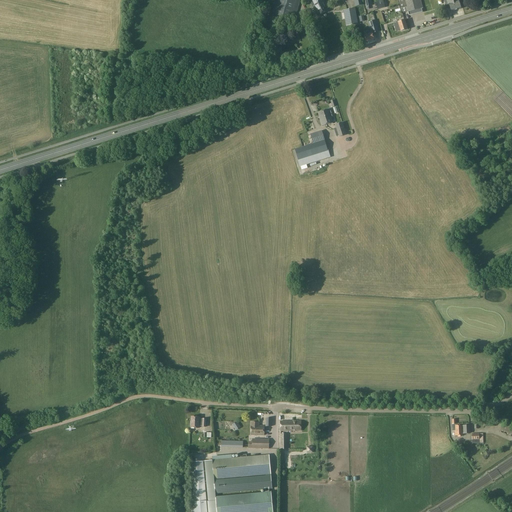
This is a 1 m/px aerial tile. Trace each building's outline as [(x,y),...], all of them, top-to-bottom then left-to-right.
[(270,0),(267,13),(295,20),(300,0),(270,0)] [(310,0),(318,16),(329,11),(323,0),(310,0)] [(377,9),(385,7),(383,0),(376,2),(377,9)] [(402,13),(407,12),(408,12),(409,16),(422,12),(421,9),(423,8),(420,0),(398,0),(401,10),(402,13)] [(422,0),(423,1),(426,0),(427,4),(425,4),(426,10),(431,9),(429,0),(422,0)] [(451,0),(443,0),(445,5),(449,4),(451,11),(461,8),(459,1),(457,1),(458,1),(452,3),(451,0)] [(89,6),(89,11),(112,15),(114,6),(92,3),(92,6),(89,6)] [(358,24),(355,8),(343,10),(346,27),(358,24)] [(114,31),(117,20),(87,14),(85,25),(114,31)] [(369,22),(373,34),(378,32),(375,20),(369,22)] [(400,31),(401,31),(407,29),(404,20),(398,23),(400,31)] [(308,25),(300,24),(299,31),(307,32),(308,25)] [(372,33),(369,34),(368,30),(364,32),(365,35),(364,36),(366,42),(374,39),(372,33)] [(332,111),(329,112),(328,109),(318,113),(322,126),(333,122),(331,115),(333,114),(332,111)] [(334,128),(337,137),(339,136),(339,137),(346,135),(342,122),(335,124),(336,128),(334,128)] [(325,140),(322,131),(311,134),(314,144),(325,140)] [(325,140),(314,144),(295,150),(298,160),(328,150),(325,140)] [(330,158),(328,150),(298,160),(300,167),(330,158)] [(206,419),(200,418),(200,417),(191,416),(190,428),(199,428),(199,426),(202,426),(202,427),(206,427),(206,419)] [(463,435),(463,433),(470,433),(470,425),(463,425),(456,425),(456,419),(452,419),(452,429),(455,429),(455,435),(463,435)] [(234,429),(239,427),(236,421),(230,424),(234,429)] [(301,431),(301,421),(281,421),(281,431),(301,431)] [(264,426),(259,426),(259,423),(251,423),(251,435),(264,436),(264,426)] [(511,429),(502,426),(502,427),(500,432),(511,437),(511,433),(511,429)] [(269,455),(213,460),(214,479),(270,474),(269,455)] [(217,511),(216,497),(216,494),(214,480),(214,479),(213,460),(204,461),(208,511),(217,511)] [(195,511),(207,511),(203,462),(191,463),(195,511)] [(265,493),(216,497),(217,511),(272,511),(271,492),(269,492),(269,489),(272,489),(271,475),(214,480),(216,494),(265,489),(265,493)]
